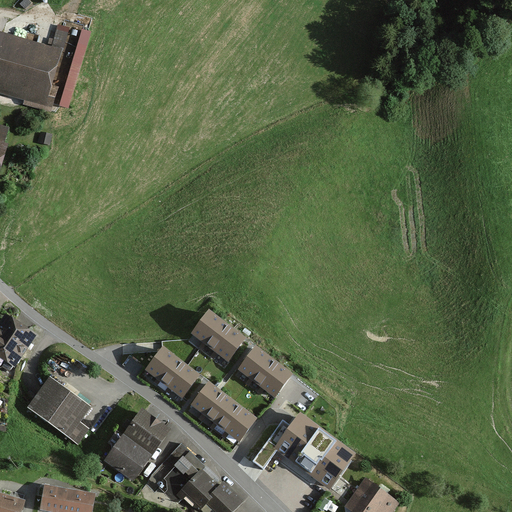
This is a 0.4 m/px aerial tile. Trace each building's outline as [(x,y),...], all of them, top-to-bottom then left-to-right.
[(55,55),(0,38),(0,96),(45,110),(50,94),(44,92),(55,55)] [(79,54),(71,52),(54,112),(62,114),(79,54)] [(47,141),(38,139),(36,148),(44,150),(47,141)] [(220,324),(209,316),(194,336),(205,345),(220,324)] [(34,341),(5,323),(0,331),(0,363),(14,372),(34,341)] [(232,333),(220,324),(205,345),(216,353),(232,333)] [(243,342),(232,333),(216,353),(227,362),(243,342)] [(175,361),(163,352),(148,372),(159,381),(175,361)] [(267,361),(256,352),(241,372),(252,380),(267,361)] [(186,370),(175,361),(159,381),(171,390),(186,370)] [(278,369),(267,361),(252,380),(263,389),(278,369)] [(290,378),(278,369),(263,389),(275,397),(290,378)] [(198,378),(186,370),(171,390),(182,399),(198,378)] [(93,409),(49,381),(30,410),(81,443),(90,430),(83,425),(93,409)] [(220,395),(209,387),(193,407),(205,416),(220,395)] [(232,404),(220,395),(205,416),(216,424),(232,404)] [(243,413),(232,404),(216,424),(227,433),(243,413)] [(254,421),(243,413),(227,433),(238,442),(254,421)] [(168,434),(139,414),(106,465),(135,484),(168,434)] [(349,457),(301,422),(280,451),(328,485),(349,457)] [(205,470),(183,450),(154,482),(168,494),(171,491),(193,511),(205,511),(209,507),(214,511),(235,511),(242,505),(222,487),(219,491),(201,474),(205,470)] [(365,485),(344,511),(390,511),(394,507),(365,485)] [(64,511),(67,494),(43,490),(39,511),(64,511)] [(88,511),(91,498),(67,494),(64,511),(88,511)] [(22,511),(25,503),(6,497),(1,511),(22,511)]
